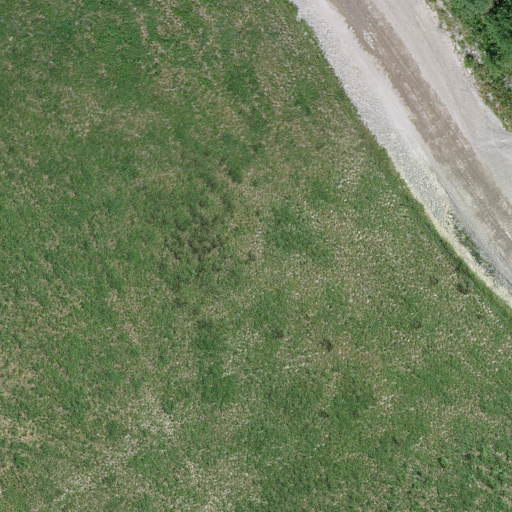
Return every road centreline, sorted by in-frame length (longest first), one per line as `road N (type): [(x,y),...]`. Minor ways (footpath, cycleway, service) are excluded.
road 1 (track): [(511,236),(476,204),(338,0)]
road 2 (track): [(413,0),(511,100)]
